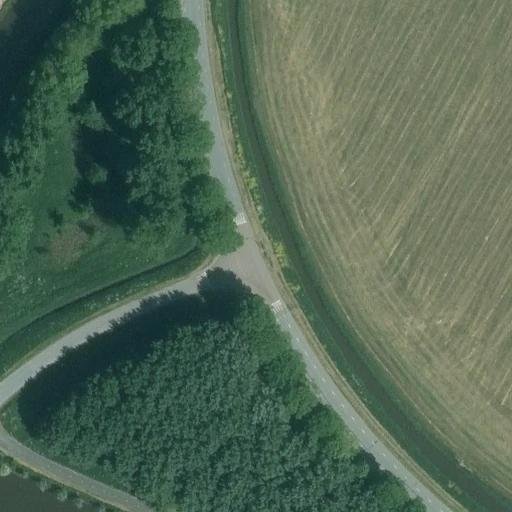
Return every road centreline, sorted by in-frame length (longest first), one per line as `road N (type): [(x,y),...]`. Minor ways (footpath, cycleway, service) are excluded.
road 1 (tertiary): [(433,511),(319,383),(247,261)]
road 2 (unclassified): [(0,393),(114,319),(247,261)]
road 3 (tertiary): [(247,261),(210,137),(191,0)]
